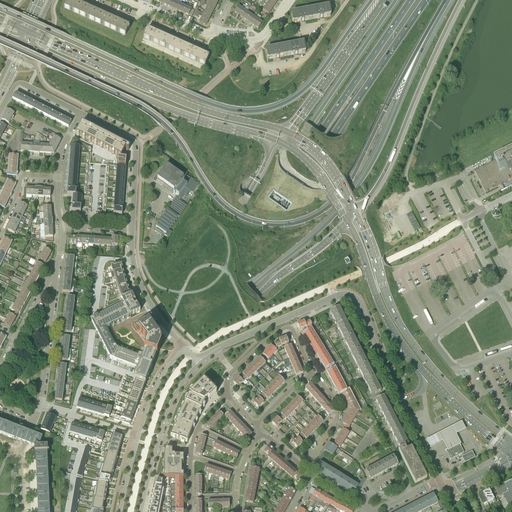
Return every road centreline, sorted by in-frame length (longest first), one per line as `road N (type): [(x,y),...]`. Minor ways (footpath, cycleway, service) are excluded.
road 1 (trunk): [(0,41),(154,115),(217,200),(238,216),(275,225),(311,216),(340,193),(445,3)]
road 2 (motorway): [(133,511),(151,436),(191,348),(426,0)]
road 3 (motorway): [(410,0),(179,340),(150,403),(121,511)]
road 4 (trunk): [(171,389),(219,318),(351,194),(445,3)]
road 5 (trunk): [(372,0),(304,89),(251,111),(195,98),(0,9)]
road 6 (trunk): [(396,0),(184,321)]
road 7 (secondary): [(511,441),(460,398),(409,339),(356,212)]
road 8 (primary): [(288,133),(179,101),(33,32)]
road 9 (primary): [(26,44),(171,109),(278,141)]
road 10 (trunk): [(171,389),(242,307),(347,221)]
road 11 (trunk): [(356,212),(383,175),(461,0)]
road 12 (trunk): [(278,141),(211,251),(184,321)]
road 13 (trunk): [(184,321),(137,435),(119,511)]
road 14 (secondary): [(347,221),(387,321),(423,371)]
road 15 (residential): [(140,511),(169,404),(200,361)]
road 16 (trunk): [(382,0),(288,133)]
road 17 (residential): [(200,361),(342,295)]
road 18 (residential): [(132,218),(135,145),(81,114)]
road 19 (residential): [(188,350),(145,295),(132,232)]
road 20 (residential): [(312,374),(285,327),(228,375)]
road 21 (trunk): [(134,511),(171,389)]
road 22 (residential): [(40,404),(55,278)]
road 23 (residential): [(399,401),(362,310),(342,295)]
